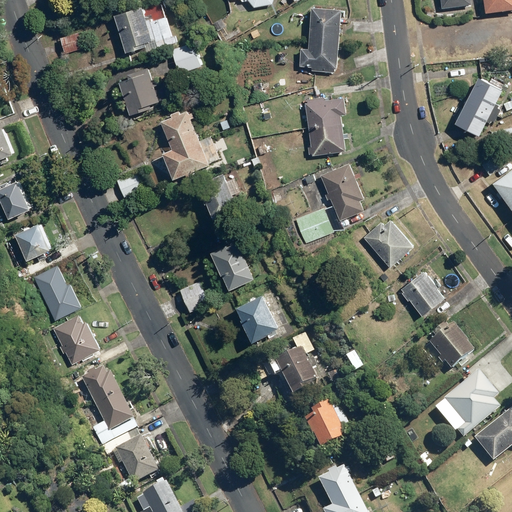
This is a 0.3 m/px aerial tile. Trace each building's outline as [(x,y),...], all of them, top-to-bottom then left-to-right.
[(511,0),(487,0),(489,12),(511,9),(511,0)] [(143,7),(116,15),(127,52),(147,46),(150,55),(161,51),(160,48),(180,42),(177,34),(174,35),(168,16),(160,19),(158,12),(151,14),(152,18),(147,19),(143,7)] [(303,47),(301,66),(313,67),(312,70),(335,72),(336,68),(338,68),(343,9),(313,7),(310,48),(303,47)] [(76,34),(61,38),(65,55),(81,50),(76,34)] [(196,42),(173,49),(181,73),(204,66),(196,42)] [(149,68),(120,77),(132,115),(151,109),(150,104),(161,101),(149,68)] [(482,76),(458,123),(482,135),(507,88),(503,87),(505,83),(493,77),(491,81),(482,76)] [(306,99),(314,155),(348,151),(343,114),(347,114),(345,97),(326,99),(326,97),(306,99)] [(174,148),(165,152),(175,179),(211,164),(189,110),(163,120),(174,148)] [(511,127),(492,132),(495,144),(511,140),(511,127)] [(6,128),(0,129),(0,160),(16,154),(6,128)] [(500,151),(482,164),(489,175),(508,161),(500,151)] [(351,162),(322,174),(341,220),(366,210),(361,200),(366,198),(351,162)] [(511,169),(495,182),(511,204),(511,169)] [(135,172),(116,180),(124,198),(143,190),(135,172)] [(226,178),(200,189),(206,204),(209,203),(216,220),(240,210),(232,192),(241,189),(236,177),(227,180),(226,178)] [(21,180),(0,189),(0,192),(11,218),(34,208),(21,180)] [(326,207),(297,218),(306,243),(335,231),(326,207)] [(383,221),(365,236),(391,267),(416,246),(393,219),(386,225),(383,221)] [(43,221),(17,233),(29,259),(55,248),(43,221)] [(238,240),(212,251),(223,276),(225,275),(231,289),(255,278),(238,240)] [(63,266),(33,282),(50,314),(80,299),(63,266)] [(425,270),(402,288),(424,315),(446,297),(425,270)] [(198,281),(178,289),(189,312),(208,303),(198,281)] [(262,294),(237,307),(243,319),(242,319),(253,341),(273,332),(272,330),(279,327),(262,294)] [(78,313),(53,326),(72,363),(100,348),(86,321),(83,322),(78,313)] [(436,336),(430,342),(451,369),(476,349),(454,322),(449,326),(446,322),(433,332),(436,336)] [(276,376),(283,373),(294,394),(313,385),(311,381),(318,378),(306,355),(315,351),(305,333),(293,339),(298,349),(270,364),(276,376)] [(349,362),(344,365),(351,376),(365,367),(355,350),(345,356),(349,362)] [(91,359),(69,371),(72,378),(95,366),(91,359)] [(103,421),(92,426),(101,444),(136,426),(132,418),(134,417),(110,371),(106,373),(103,366),(81,377),(103,421)] [(237,366),(219,375),(224,387),(243,377),(237,366)] [(480,370),(457,389),(459,392),(452,398),(459,405),(465,399),(484,421),(500,406),(494,399),(500,393),(480,370)] [(315,414),(306,418),(313,434),(315,433),(322,447),(346,436),(330,400),(312,408),(315,414)] [(511,408),(476,438),(495,460),(511,446),(511,408)] [(105,454),(115,449),(132,483),(158,469),(140,434),(130,440),(127,432),(101,446),(105,454)] [(435,462),(427,452),(420,458),(429,468),(435,462)] [(369,511),(345,465),(319,478),(333,504),(324,509),(326,511),(369,511)] [(142,510),(149,507),(152,511),(182,511),(166,480),(141,492),(142,494),(136,497),(142,510)]
